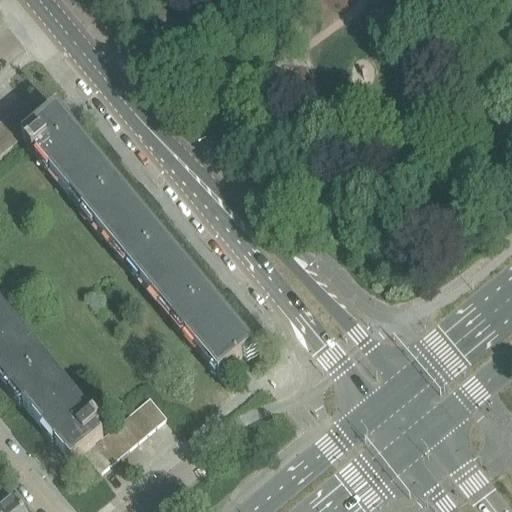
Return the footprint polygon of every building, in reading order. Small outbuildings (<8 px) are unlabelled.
[(32,136),(42,128),(25,107),(15,116),(32,136)] [(55,120),(60,117),(58,114),(42,128),(32,136),(23,144),(29,150),(26,153),(32,160),(35,157),(220,380),(250,354),(67,134),(71,131),(69,129),(65,132),(55,120)] [(23,144),(32,136),(15,116),(6,123),(23,144)] [(0,134),(14,151),(23,144),(6,123),(0,128),(0,134)] [(0,153),(5,159),(14,151),(0,134),(0,153)] [(95,423),(91,427),(0,317),(0,382),(57,450),(59,447),(69,459),(66,462),(71,469),(84,458),(94,450),(103,442),(104,442),(97,434),(101,431),(95,423)] [(157,432),(166,424),(150,404),(140,412),(157,432)] [(147,440),(157,432),(140,412),(131,420),(147,440)] [(138,448),(147,440),(131,420),(121,427),(138,448)] [(129,455),(138,448),(121,427),(112,435),(129,455)] [(120,463),(129,455),(112,435),(104,442),(103,442),(120,463)] [(111,470),(120,463),(103,442),(94,450),(111,470)] [(101,479),(111,470),(94,450),(84,458),(101,479)] [(20,511),(11,500),(0,509),(0,511),(20,511)]
